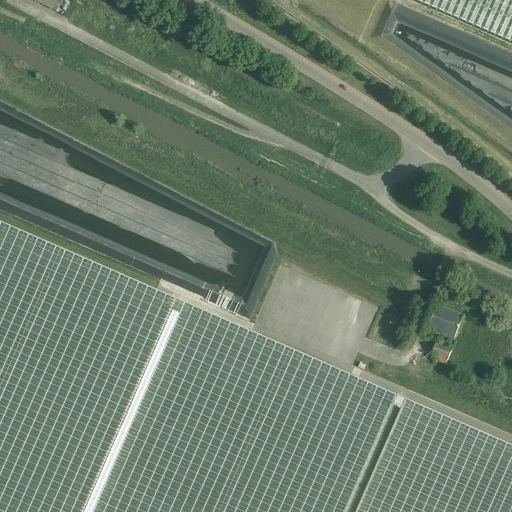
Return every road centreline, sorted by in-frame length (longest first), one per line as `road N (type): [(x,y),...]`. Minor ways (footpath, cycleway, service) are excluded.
road 1 (unclassified): [(368,186),(8,0)]
road 2 (unclassified): [(422,145),(193,0)]
road 3 (track): [(511,133),(438,75),(298,0)]
road 4 (unclassified): [(511,269),(446,240),(368,186)]
